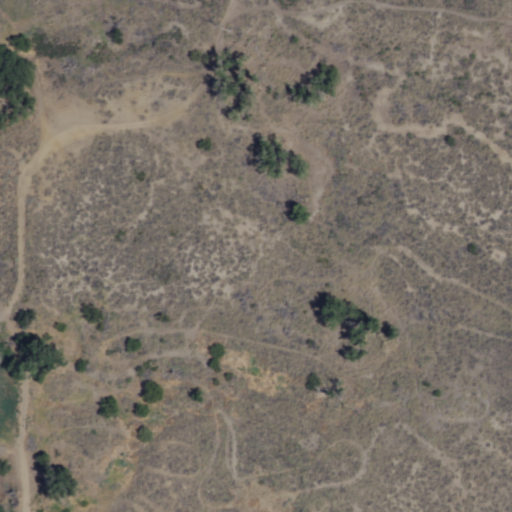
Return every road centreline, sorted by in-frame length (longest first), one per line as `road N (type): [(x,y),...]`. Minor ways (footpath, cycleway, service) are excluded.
road 1 (track): [(5,313),(27,278),(40,165),(72,136),(189,105),(205,88),(239,0)]
road 2 (track): [(28,511),(22,373),(5,313)]
